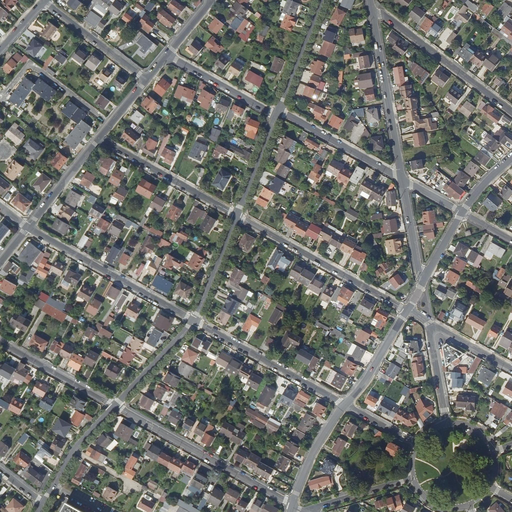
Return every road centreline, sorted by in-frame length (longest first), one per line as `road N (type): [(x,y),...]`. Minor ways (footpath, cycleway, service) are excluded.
road 1 (residential): [(114,405),(292,503)]
road 2 (residential): [(237,215),(407,309)]
road 3 (residential): [(27,227),(195,320)]
road 4 (residential): [(195,320),(345,404)]
road 5 (residential): [(511,111),(371,14)]
road 6 (residential): [(371,14),(402,178)]
road 7 (residential): [(98,138),(237,215)]
road 8 (residential): [(109,125),(29,63),(1,94)]
road 9 (residential): [(277,113),(402,178)]
road 10 (residential): [(0,341),(114,405)]
road 11 (residential): [(43,1),(146,80)]
road 12 (residential): [(167,54),(277,113)]
road 13 (residential): [(322,0),(277,113)]
road 14 (residential): [(114,405),(75,447),(43,502)]
